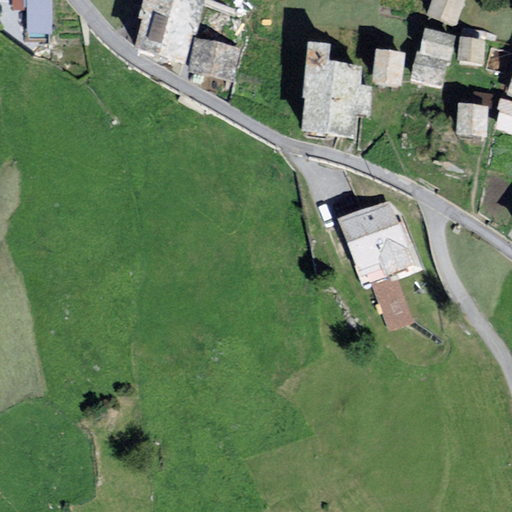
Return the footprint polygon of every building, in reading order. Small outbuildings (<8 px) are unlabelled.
[(21,0),(25,38),(53,35),(49,0),(21,0)] [(206,0),(148,0),(137,57),(193,68),(206,0)] [(456,4),(443,0),(420,0),(414,18),(447,30),(456,4)] [(407,32),(400,83),(435,88),(441,37),(407,32)] [(475,42),(449,40),(447,64),(473,66),(475,42)] [(388,55),(357,54),(356,87),(387,89),(388,55)] [(511,56),(498,98),(511,102),(511,56)] [(345,68),(276,67),(275,132),(344,134),(345,68)] [(511,107),(492,103),(485,134),(511,139),(511,107)] [(473,107),(440,107),(440,139),(473,139),(473,107)] [(386,205),(321,222),(337,281),(401,264),(386,205)] [(511,210),(494,233),(511,246),(511,210)] [(397,281),(366,290),(380,333),(410,324),(397,281)]
